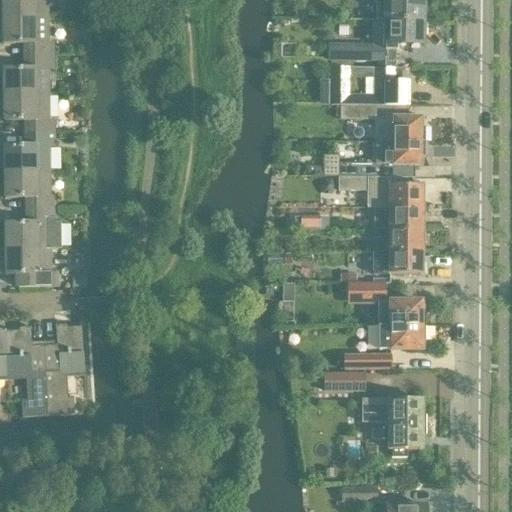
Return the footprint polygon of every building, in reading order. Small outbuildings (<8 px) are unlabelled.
[(2,0),(3,19),(47,19),(46,0),(2,0)] [(377,0),(377,22),(385,22),(421,22),(421,20),(424,20),(424,8),(422,8),(421,0),(377,0)] [(28,45),(28,58),(54,57),(53,44),(47,44),(47,19),(3,19),(3,45),(28,45)] [(385,22),(384,51),(384,70),(394,70),(394,51),(396,51),(396,46),(421,46),(421,36),(423,36),(424,24),(421,24),(421,22),(385,22)] [(3,70),(3,96),(48,96),(47,71),(54,71),(54,57),(28,58),(28,70),(3,70)] [(329,82),(328,107),(340,108),(380,108),(384,108),(384,107),(408,107),(408,83),(398,83),(398,74),(394,74),(394,70),(384,70),(329,69),(329,82)] [(29,122),(29,135),(54,134),(54,121),(48,121),(48,96),(3,96),(4,123),(29,122)] [(375,143),(392,143),(424,143),(424,128),(420,128),(420,119),(392,119),(392,120),(380,120),(380,108),(340,108),(340,122),(375,122),(375,143)] [(4,148),(4,174),(48,173),(48,148),(55,148),(54,134),(29,135),(29,147),(4,148)] [(424,143),(392,143),(375,143),(375,166),(339,166),(339,180),(387,180),(387,166),(392,166),(392,167),(420,167),(420,159),(424,159),(424,143)] [(30,200),(30,212),(55,212),(55,198),(49,198),(48,173),(4,174),(5,200),(30,200)] [(367,210),(389,210),(421,210),(421,188),(389,188),(389,180),(387,180),(339,180),(338,180),(338,193),(359,193),(359,190),(367,190),(367,210)] [(373,231),(389,231),(424,231),(424,222),(421,222),(421,210),(389,210),(373,210),(373,231)] [(5,225),(5,251),(49,250),(49,225),(55,225),(55,212),(30,212),(30,224),(5,225)] [(389,231),(389,254),(421,254),(421,241),(424,241),(424,231),(389,231)] [(49,250),(5,251),(5,277),(31,277),(31,289),(56,289),(56,275),(49,275),(49,250)] [(421,254),(389,254),(389,276),(421,276),(421,254)] [(348,301),(383,301),(383,285),(348,285),(348,301)] [(377,304),(377,328),(389,328),(424,327),(424,312),(420,312),(420,304),(377,304)] [(56,347),(44,348),(48,418),(74,416),(73,399),(67,400),(66,379),(84,377),(81,328),(67,329),(66,327),(55,327),(56,347)] [(424,327),(389,328),(377,328),(378,352),(420,352),(420,344),(424,344),(424,327)] [(19,332),(5,333),(8,382),(26,381),(27,402),(21,402),(22,419),(48,418),(44,348),(31,348),(30,329),(19,329),(19,332)] [(390,357),(344,358),(344,372),(390,371),(390,357)] [(324,393),(366,393),(366,375),(324,375),(324,393)] [(421,401),(390,401),(362,402),(361,424),(388,424),(388,452),(391,452),(391,460),(406,460),(406,452),(420,452),(421,437),(426,437),(425,416),(421,416),(421,401)] [(341,491),(341,504),(377,503),(377,490),(341,491)] [(424,511),(425,508),(403,508),(403,502),(380,502),(380,511),(424,511)]
